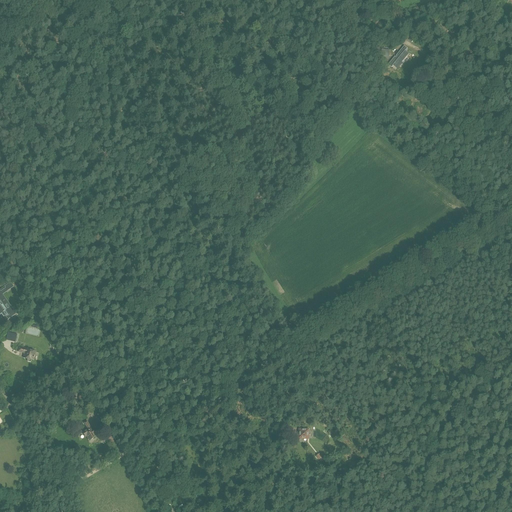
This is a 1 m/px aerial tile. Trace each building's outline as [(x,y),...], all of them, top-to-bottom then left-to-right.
[(392,67),(393,66),(398,69),(403,63),(402,62),(409,54),(406,51),(408,48),(404,46),(396,56),(397,56),(396,57),(395,56),(388,65),(392,67)] [(381,57),(389,59),(390,50),(382,49),(381,57)] [(5,287),(6,288),(6,289),(8,292),(14,287),(11,283),(5,287)] [(0,315),(2,315),(7,322),(10,319),(11,320),(13,319),(12,318),(17,315),(14,311),(13,311),(10,308),(8,309),(6,306),(8,305),(1,295),(2,294),(1,292),(0,290),(0,315)] [(28,362),(31,362),(32,360),(34,361),(36,352),(20,348),(19,352),(24,353),(25,354),(24,358),(28,359),(28,362)] [(79,395),(87,406),(92,402),(85,391),(79,395)] [(88,437),(90,442),(97,437),(92,428),(90,425),(88,423),(86,424),(87,426),(90,430),(84,433),(87,438),(88,437)] [(299,438),(308,438),(308,429),(299,429),(299,438)]
